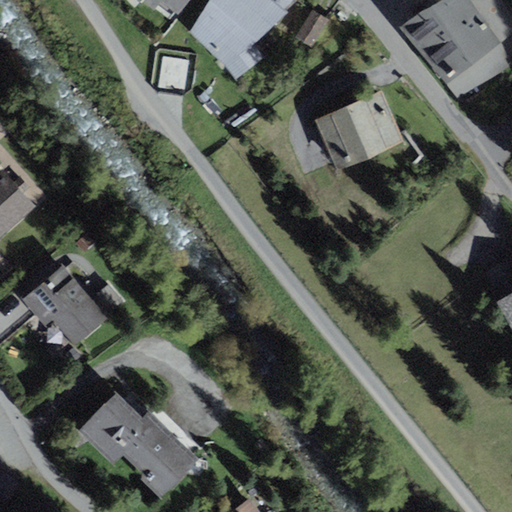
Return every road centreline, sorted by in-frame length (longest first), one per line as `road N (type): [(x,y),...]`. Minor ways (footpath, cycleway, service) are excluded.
road 1 (residential): [(83,0),(282,272),(474,511)]
road 2 (residential): [(511,190),(359,0)]
road 3 (residential): [(95,511),(43,462),(0,388)]
